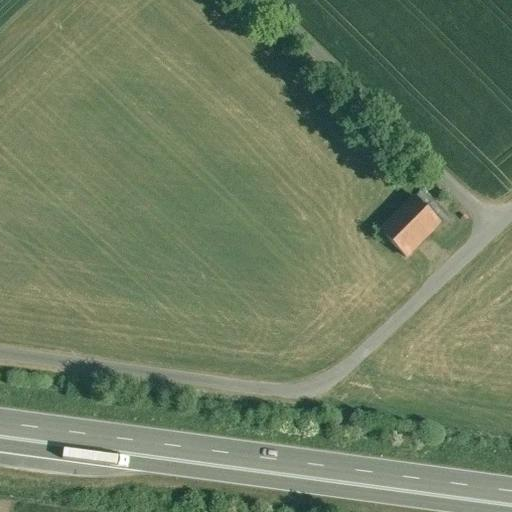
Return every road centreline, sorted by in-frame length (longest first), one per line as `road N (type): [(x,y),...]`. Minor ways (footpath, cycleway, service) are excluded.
road 1 (unclassified): [(0,340),(311,378),(358,346),(511,194)]
road 2 (trunk): [(0,430),(511,498)]
